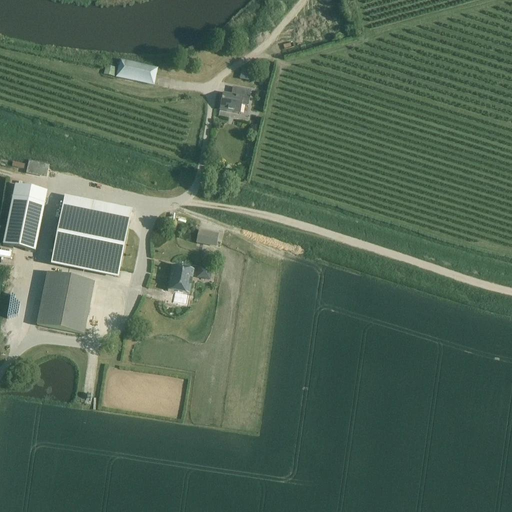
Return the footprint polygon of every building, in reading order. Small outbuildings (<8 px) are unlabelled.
[(154,86),(157,71),(120,62),(116,78),(154,86)] [(106,67),(104,75),(114,78),(116,69),(106,67)] [(247,71),(245,82),(253,83),(255,73),(247,71)] [(248,107),(249,100),(251,92),(233,89),(231,96),(223,95),(219,112),(240,116),(242,106),(248,107)] [(0,165),(9,168),(11,161),(0,157),(0,165)] [(49,166),(29,162),(27,171),(47,175),(49,166)] [(47,194),(15,188),(13,200),(45,206),(47,194)] [(57,236),(53,259),(120,272),(132,212),(65,198),(57,236)] [(45,206),(13,200),(3,247),(35,254),(45,206)] [(199,231),(196,244),(215,248),(218,235),(199,231)] [(215,255),(216,249),(198,246),(197,252),(215,255)] [(18,273),(20,260),(13,259),(11,272),(18,273)] [(194,272),(182,270),(172,268),(168,292),(175,293),(174,299),(183,301),(184,295),(189,296),(194,272)] [(84,336),(94,285),(47,276),(37,327),(84,336)]
